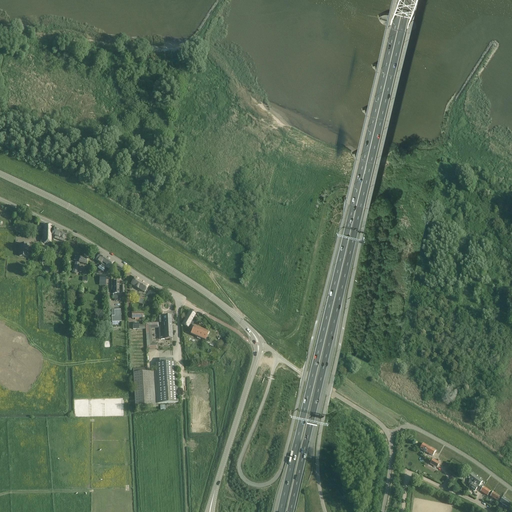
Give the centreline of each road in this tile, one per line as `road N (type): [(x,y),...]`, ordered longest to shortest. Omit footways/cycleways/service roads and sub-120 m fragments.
road 1 (motorway): [(398,0),(279,511)]
road 2 (motorway): [(290,511),(406,0)]
road 3 (tertiary): [(209,511),(257,355),(255,338),(211,297),(121,239),(0,174)]
road 4 (residential): [(182,301),(0,199)]
road 5 (track): [(286,192),(278,266),(233,315)]
road 6 (unclassified): [(402,511),(410,473),(490,511)]
